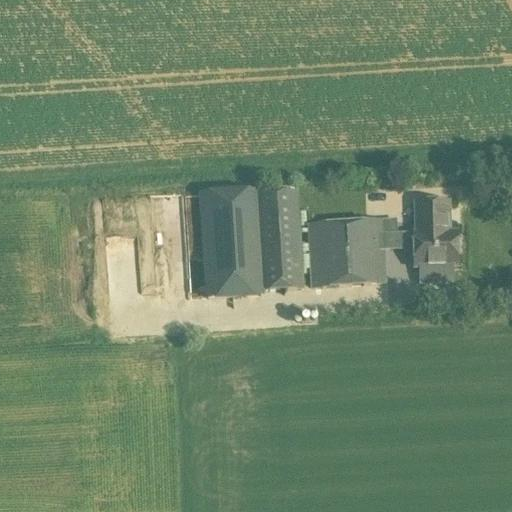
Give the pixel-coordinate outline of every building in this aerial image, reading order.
[(258,297),(304,293),(297,192),(251,195),(258,297)] [(258,297),(251,195),(199,198),(206,303),(258,300),(258,297)] [(416,237),(449,236),(449,206),(416,206),(416,237)] [(312,292),(385,287),(381,224),(308,229),(312,292)] [(172,229),(174,274),(193,273),(192,229),(172,229)] [(449,236),(416,237),(414,237),(414,270),(458,270),(457,236),(449,236)]
